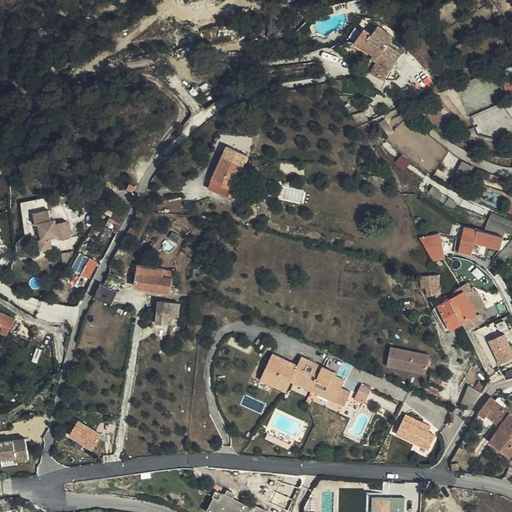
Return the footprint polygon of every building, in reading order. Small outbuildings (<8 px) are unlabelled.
[(370,62),(385,72),(396,52),(384,44),(389,35),(371,24),(365,34),(356,29),(346,44),(372,59),(370,62)] [(402,110),(380,122),(386,132),(407,121),(402,110)] [(223,155),(241,165),(245,158),(226,148),(223,155)] [(397,161),(405,168),(411,161),(403,154),(397,161)] [(226,190),(241,165),(223,155),(207,178),(226,190)] [(451,185),(465,191),(475,165),(461,160),(451,185)] [(222,197),(226,190),(207,178),(203,186),(222,197)] [(141,184),(133,180),(130,186),(138,190),(141,184)] [(511,224),(511,215),(488,207),(484,219),(509,228),(511,224)] [(101,229),(112,235),(121,215),(110,210),(101,229)] [(29,213),(29,222),(37,222),(45,220),(44,212),(29,213)] [(37,222),(29,222),(29,224),(34,224),(35,239),(31,240),(32,251),(44,250),(43,239),(51,239),(52,242),(63,241),(60,225),(45,227),(45,220),(37,222)] [(0,250),(3,249),(0,245),(0,242),(10,236),(0,221),(0,250)] [(502,231),(463,222),(459,237),(497,248),(502,231)] [(434,261),(445,258),(441,232),(421,237),(434,261)] [(486,253),(486,245),(474,245),(474,253),(486,253)] [(75,274),(85,279),(92,265),(82,260),(75,274)] [(159,276),(160,265),(129,262),(126,285),(168,289),(169,277),(159,276)] [(159,276),(169,277),(170,266),(160,265),(159,276)] [(434,277),(417,277),(416,289),(420,289),(421,298),(433,299),(434,277)] [(96,285),(90,298),(108,309),(114,296),(111,294),(116,285),(105,278),(99,287),(96,285)] [(455,289),(468,310),(481,301),(470,283),(461,288),(457,282),(440,293),(443,297),(455,289)] [(466,316),(472,325),(476,323),(468,310),(455,289),(443,297),(458,321),(466,316)] [(444,330),(458,321),(443,297),(433,303),(429,305),(444,330)] [(159,299),(158,312),(156,324),(170,326),(171,315),(180,316),(182,302),(171,300),(159,299)] [(0,334),(3,336),(12,323),(0,316),(0,334)] [(458,321),(462,330),(472,325),(466,316),(458,321)] [(511,349),(506,334),(491,340),(500,363),(511,357),(511,349)] [(421,371),(425,352),(389,344),(385,362),(421,371)] [(291,374),(295,365),(270,352),(259,375),(285,387),(289,380),(291,374)] [(312,385),(321,365),(300,356),(295,365),(291,374),(312,385)] [(332,370),(321,365),(312,385),(310,389),(345,406),(352,392),(338,387),(342,379),(331,373),(332,370)] [(310,389),(312,385),(291,374),(289,380),(310,389)] [(427,381),(441,385),(442,376),(428,374),(427,381)] [(372,388),(361,383),(354,399),(364,404),(372,388)] [(470,384),(462,401),(474,407),(482,391),(470,384)] [(424,392),(437,396),(438,393),(439,389),(426,386),(424,392)] [(486,396),(473,412),(480,418),(484,413),(497,424),(484,439),(503,456),(510,449),(511,446),(511,418),(497,405),(500,401),(493,396),(490,399),(486,396)] [(432,425),(407,414),(398,434),(430,448),(437,433),(430,430),(432,425)] [(101,432),(78,419),(70,434),(92,447),(101,432)] [(282,450),(286,441),(266,432),(262,440),(282,450)] [(22,467),(20,452),(11,454),(10,449),(0,450),(0,465),(9,464),(10,469),(22,467)] [(0,474),(11,473),(10,469),(9,464),(0,465),(0,474)] [(262,511),(250,506),(249,510),(228,498),(230,493),(222,489),(220,494),(211,490),(207,495),(211,498),(204,511),(262,511)] [(403,511),(404,496),(394,496),(394,492),(369,492),(368,511),(403,511)]
